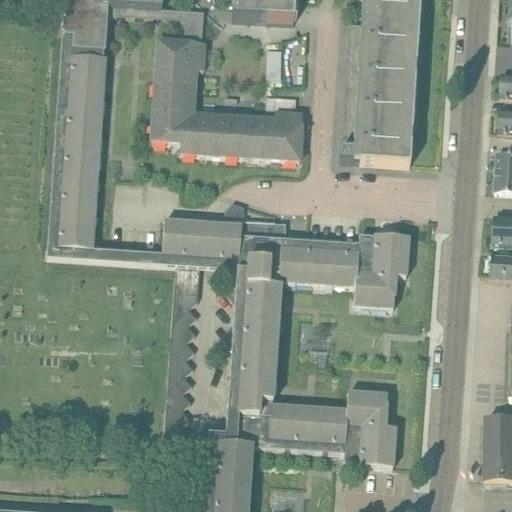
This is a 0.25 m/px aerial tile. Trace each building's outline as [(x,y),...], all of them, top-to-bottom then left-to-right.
[(161,0),(48,0),(48,9),(63,12),(62,17),(107,20),(184,25),(183,47),(201,48),(203,16),(161,13),(161,0)] [(232,0),(231,24),(292,28),(294,0),(361,0),(360,29),(347,28),(339,166),(409,170),(410,149),(404,148),(404,136),(411,137),(412,116),(406,115),(406,105),(413,105),(414,81),(408,81),(408,68),(415,69),(416,48),(410,48),(410,37),(417,37),(418,14),(412,14),(413,3),(419,3),(419,0),(232,0)] [(107,20),(62,17),(60,61),(102,64),(103,54),(104,55),(107,20)] [(204,48),(203,48),(201,48),(183,47),(156,45),(150,147),(180,149),(179,159),(299,166),(302,118),(295,118),(295,103),(266,101),(265,123),(193,118),(196,76),(202,76),(204,48)] [(104,64),(102,64),(60,61),(46,262),(175,271),(171,328),(188,313),(197,305),(199,273),(207,273),(236,275),(224,441),(252,443),(251,452),(343,459),(342,467),(358,469),(358,470),(392,473),(395,433),(384,432),(386,400),(347,397),(346,416),(271,411),(280,287),(354,292),(353,311),(392,313),(395,281),(405,282),(408,242),(374,240),(374,241),(358,240),(357,249),(271,243),(272,229),(274,228),(274,227),(271,227),(233,224),(233,226),(235,226),(234,230),(210,229),(163,225),(161,259),(91,254),(104,64)] [(511,78),(502,78),(500,102),(511,102),(511,78)] [(511,114),(500,114),(498,138),(511,138),(511,114)] [(511,149),(509,150),(508,159),(497,158),(494,198),(511,198),(511,149)] [(511,251),(511,222),(495,222),(493,250),(511,251)] [(511,260),(491,259),(489,281),(509,283),(511,283),(511,260)] [(196,322),(188,313),(171,328),(170,345),(187,330),(196,322)] [(195,339),(187,330),(170,345),(169,362),(186,347),(195,339)] [(168,378),(185,364),(194,356),(186,347),(169,362),(168,378)] [(192,373),(185,364),(168,378),(167,395),(183,381),(192,373)] [(166,412),(182,398),(191,390),(183,381),(167,395),(166,412)] [(190,407),(182,398),(166,412),(164,429),(181,415),(190,407)] [(163,446),(180,432),(189,424),(181,415),(164,429),(163,446)] [(511,423),(486,423),(485,488),(505,488),(511,488),(511,423)] [(188,441),(180,432),(163,446),(162,463),(179,449),(188,441)] [(247,511),(251,452),(252,443),(224,441),(207,439),(202,511),(247,511)] [(179,449),(162,463),(162,467),(186,469),(187,458),(179,449)]
